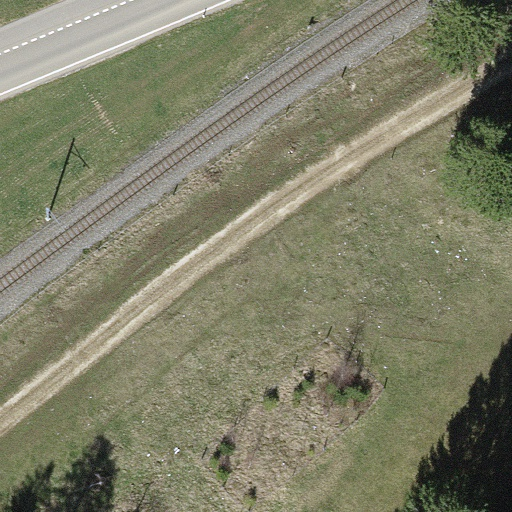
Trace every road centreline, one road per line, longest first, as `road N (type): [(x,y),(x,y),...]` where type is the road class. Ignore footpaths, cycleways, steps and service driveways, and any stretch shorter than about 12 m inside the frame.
road 1 (track): [(0,425),(121,328),(511,69)]
road 2 (unclassified): [(0,79),(196,0)]
